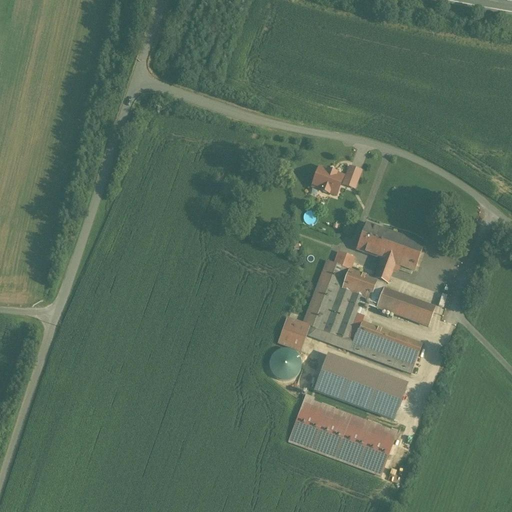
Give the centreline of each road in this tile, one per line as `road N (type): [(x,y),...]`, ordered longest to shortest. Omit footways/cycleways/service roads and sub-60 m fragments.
road 1 (unclassified): [(132,80),(261,123),(383,149),(425,166),(487,215),(511,224)]
road 2 (unclassified): [(132,80),(50,318)]
road 3 (unclassified): [(50,318),(0,479)]
